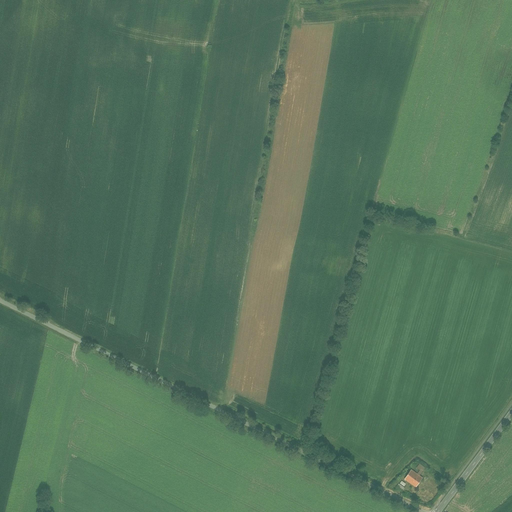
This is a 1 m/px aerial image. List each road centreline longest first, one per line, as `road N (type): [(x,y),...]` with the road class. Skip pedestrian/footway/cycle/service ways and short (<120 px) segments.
road 1 (residential): [(423,511),(0,299)]
road 2 (tertiary): [(436,511),(511,409)]
